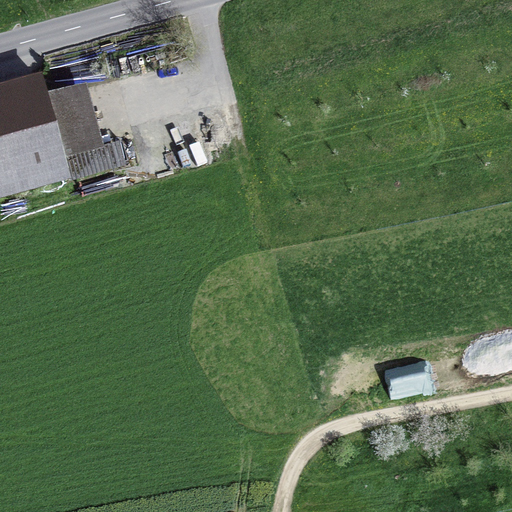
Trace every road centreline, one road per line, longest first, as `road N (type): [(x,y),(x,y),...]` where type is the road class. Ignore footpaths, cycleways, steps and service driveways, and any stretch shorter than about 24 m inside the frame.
road 1 (unclassified): [(511,397),(365,429),(312,468),(304,511)]
road 2 (secondary): [(175,0),(0,49)]
